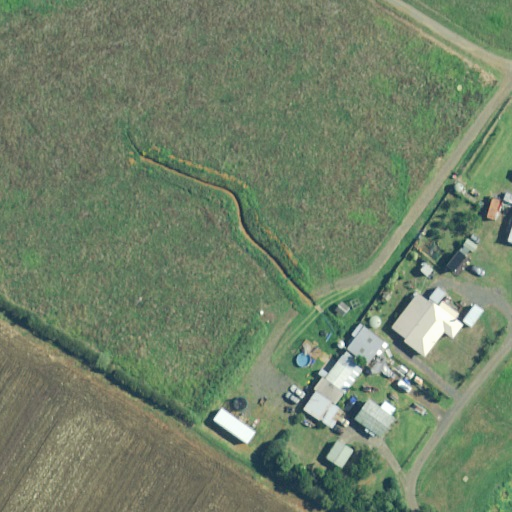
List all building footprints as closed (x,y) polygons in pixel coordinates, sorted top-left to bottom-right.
[(471,252),(464,247),(452,262),(459,267),(471,252)] [(432,303),(419,292),(391,327),(406,339),(404,341),(425,357),(444,332),(453,339),(463,327),(432,303)] [(484,311),(475,305),(462,321),(471,328),(484,311)] [(368,337),(356,328),(350,335),(355,339),(346,350),(367,366),(386,343),(372,332),(368,337)] [(365,368),(346,353),(326,378),(345,393),(365,368)] [(343,412),(315,393),(304,410),(332,429),(343,412)] [(380,408),(369,400),(354,419),(379,439),(395,419),(390,416),(396,409),(386,401),(380,408)] [(354,451),(338,440),(326,458),(342,469),(354,451)]
